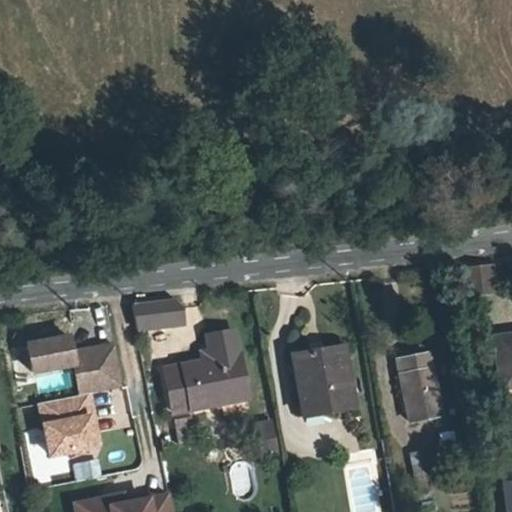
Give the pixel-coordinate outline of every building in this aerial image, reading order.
[(499,269),(462,274),(467,301),(503,296),(499,269)] [(133,330),(180,321),(177,305),(168,296),(128,303),(133,330)] [(211,345),(232,342),(230,332),(203,337),(198,352),(200,362),(214,359),(211,345)] [(65,335),(20,343),(24,373),(70,366),(75,397),(34,404),(44,458),(92,450),(86,412),(93,410),(90,394),(121,390),(112,343),(69,351),(65,335)] [(504,390),(511,388),(511,337),(495,341),(504,390)] [(214,359),(200,362),(162,370),(170,413),(243,400),(232,342),(211,345),(214,359)] [(296,411),(316,408),(317,414),(352,408),(339,346),(286,356),(296,411)] [(427,352),(396,357),(407,414),(438,408),(427,352)] [(260,454),(275,451),(269,420),(254,423),(260,454)] [(190,424),(171,427),(174,444),(194,441),(190,424)] [(410,451),(414,477),(424,476),(420,450),(410,451)] [(505,511),(511,511),(511,477),(501,479),(505,511)] [(123,500),(69,505),(69,511),(168,511),(165,491),(143,498),(123,500)]
